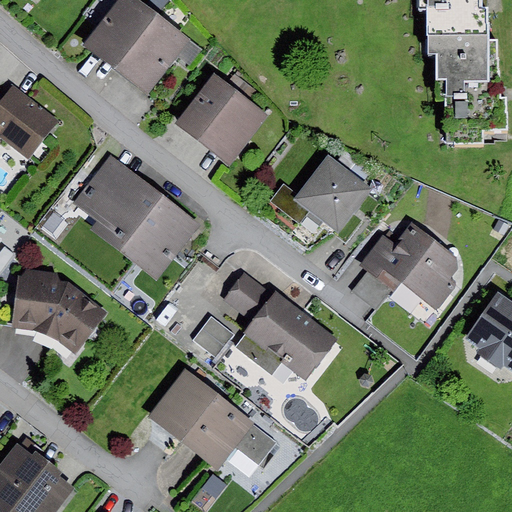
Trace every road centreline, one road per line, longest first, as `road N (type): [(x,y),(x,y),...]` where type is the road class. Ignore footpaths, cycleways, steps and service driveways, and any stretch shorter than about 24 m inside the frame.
road 1 (residential): [(0,19),(359,323)]
road 2 (residential): [(0,382),(153,500)]
